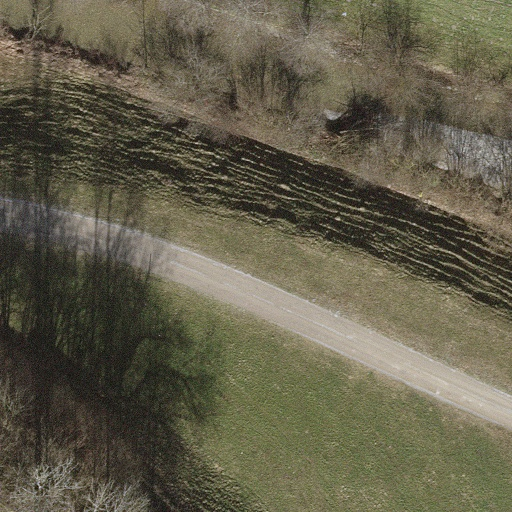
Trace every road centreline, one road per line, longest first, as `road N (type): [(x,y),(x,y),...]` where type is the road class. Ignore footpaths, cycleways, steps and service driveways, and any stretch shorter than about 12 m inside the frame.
road 1 (track): [(0,218),(191,273),(511,416)]
road 2 (track): [(511,61),(304,0)]
